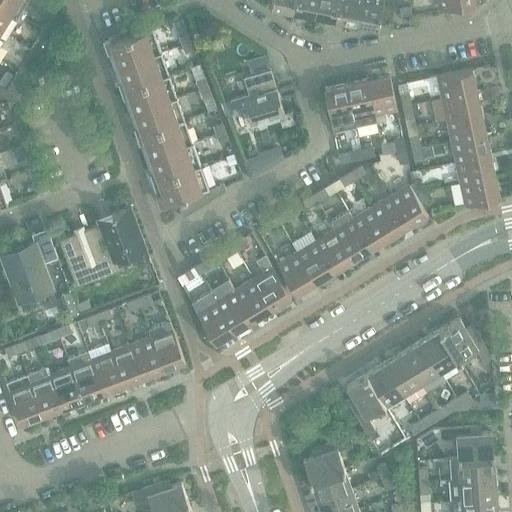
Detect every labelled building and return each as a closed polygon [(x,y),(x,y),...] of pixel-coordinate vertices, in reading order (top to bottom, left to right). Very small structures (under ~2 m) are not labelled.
[(0,39),(24,0),(0,0),(0,203),(7,201),(0,183),(0,39)] [(270,0),(269,7),(291,11),(293,0),(270,0)] [(293,0),(291,11),(313,15),(315,0),(293,0)] [(315,0),(313,15),(334,19),(337,0),(315,0)] [(337,0),(334,19),(355,23),(359,0),(337,0)] [(359,0),(355,23),(377,27),(382,0),(359,0)] [(473,2),(472,0),(436,0),(438,8),(473,2)] [(42,1),(35,12),(46,19),(53,8),(42,1)] [(399,15),(410,13),(409,5),(398,7),(399,15)] [(207,187),(191,142),(202,138),(197,125),(187,129),(151,28),(120,39),(118,34),(101,40),(160,207),(167,205),(166,203),(176,199),(181,216),(225,188),(223,182),(207,187)] [(178,35),(181,43),(190,40),(187,32),(178,35)] [(184,52),(193,48),(190,40),(181,43),(184,52)] [(20,45),(14,55),(21,59),(27,49),(20,45)] [(437,75),(442,96),(442,97),(477,90),(472,68),(437,75)] [(249,123),(283,112),(276,88),(273,89),(272,85),(275,84),(270,69),(243,77),(248,94),(229,99),(233,113),(245,109),(249,123)] [(6,70),(0,79),(0,84),(5,87),(12,74),(6,70)] [(389,73),(367,78),(375,114),(397,109),(389,73)] [(195,80),(198,88),(207,85),(204,76),(195,80)] [(367,78),(346,83),(354,118),(365,116),(367,123),(376,121),(375,114),(367,78)] [(332,123),(354,118),(346,83),(324,88),(332,123)] [(210,93),(207,85),(198,88),(201,97),(210,93)] [(400,93),(403,105),(411,104),(411,102),(420,100),(416,86),(408,87),(408,92),(400,93)] [(446,117),(446,118),(481,111),(477,90),(442,97),(442,96),(431,98),(436,119),(446,117)] [(414,116),(411,104),(403,105),(405,118),(414,116)] [(11,122),(8,111),(0,113),(0,117),(2,125),(11,122)] [(446,118),(451,140),(486,132),(481,111),(446,118)] [(212,125),(215,133),(224,130),(221,121),(212,125)] [(218,142),(227,138),(224,130),(215,133),(218,142)] [(451,140),(455,161),(491,154),(486,132),(451,140)] [(409,136),(412,148),(420,146),(418,134),(409,136)] [(396,150),(405,148),(402,135),(393,137),(396,150)] [(244,158),(253,174),(287,155),(279,140),(244,158)] [(17,161),(25,158),(21,146),(13,149),(17,161)] [(373,146),(360,149),(362,157),(374,155),(373,146)] [(415,160),(423,158),(420,146),(412,148),(415,160)] [(405,148),(396,150),(399,162),(408,160),(405,148)] [(350,160),(362,157),(360,149),(348,151),(350,160)] [(233,153),(226,156),(229,165),(236,163),(233,153)] [(455,161),(460,181),(460,182),(495,175),(491,154),(455,161)] [(361,165),(350,172),(355,179),(365,173),(361,165)] [(344,186),(355,179),(350,172),(339,178),(344,186)] [(500,197),(495,175),(460,182),(460,181),(451,183),(455,202),(464,201),(465,204),(500,197)] [(417,180),(409,184),(416,195),(423,190),(417,180)] [(408,183),(389,194),(408,225),(427,213),(422,206),(416,195),(409,184),(408,183)] [(324,187),(313,194),(318,202),(329,195),(324,187)] [(430,201),(423,190),(416,195),(422,206),(430,201)] [(307,208),(318,202),(313,194),(303,200),(307,208)] [(389,194),(371,205),(389,236),(408,225),(389,194)] [(371,205),(352,217),(371,248),(389,236),(371,205)] [(113,219),(100,224),(113,262),(145,251),(130,207),(111,213),(113,219)] [(288,210),(276,217),(281,224),(292,217),(288,210)] [(270,230),(281,224),(276,217),(265,223),(270,230)] [(352,217),(334,228),(352,259),(371,248),(352,217)] [(116,271),(113,262),(100,224),(58,239),(74,286),(116,271)] [(334,228),(315,239),(334,270),(352,259),(334,228)] [(40,258),(55,253),(45,229),(30,235),(33,242),(0,255),(18,302),(52,289),(40,258)] [(243,236),(232,243),(237,250),(247,244),(243,236)] [(315,239),(297,250),(315,281),(334,270),(315,239)] [(226,257),(237,250),(232,243),(221,250),(226,257)] [(296,293),(315,281),(297,250),(277,262),(296,293)] [(262,272),(253,277),(271,308),(291,296),(266,256),(256,262),(262,272)] [(206,259),(195,265),(200,273),(210,267),(206,259)] [(189,280),(200,273),(195,265),(184,272),(189,280)] [(253,277),(234,288),(253,319),(271,308),(253,277)] [(234,288),(216,300),(235,330),(253,319),(234,288)] [(235,330),(216,300),(210,290),(191,301),(196,312),(215,342),(235,330)] [(69,291),(59,294),(67,315),(77,312),(69,291)] [(149,293),(137,297),(141,305),(152,301),(149,293)] [(129,310),(141,305),(137,297),(126,302),(129,310)] [(88,298),(76,302),(79,310),(91,306),(88,298)] [(109,308),(97,312),(100,321),(112,316),(109,308)] [(88,325),(100,321),(97,312),(85,317),(88,325)] [(459,316),(440,328),(458,359),(475,348),(483,361),(491,356),(472,325),(466,329),(459,316)] [(69,323),(57,328),(60,336),(72,331),(69,323)] [(172,327),(151,335),(163,369),(185,361),(172,327)] [(48,340),(60,336),(57,328),(45,332),(48,340)] [(440,328),(421,339),(440,370),(458,359),(440,328)] [(151,335),(130,342),(143,376),(163,369),(151,335)] [(28,338),(16,343),(20,351),(31,347),(28,338)] [(421,339),(403,350),(427,390),(445,379),(440,370),(421,339)] [(107,340),(86,348),(103,392),(123,384),(110,350),(107,340)] [(130,342),(110,350),(123,384),(143,376),(130,342)] [(8,356),(20,351),(16,343),(5,347),(8,356)] [(83,399),(103,392),(86,348),(66,355),(70,366),(83,399)] [(384,362),(403,392),(408,401),(427,390),(403,350),(384,362)] [(384,362),(366,373),(385,404),(403,392),(384,362)] [(47,364),(26,372),(42,415),(63,407),(50,373),(47,364)] [(63,407),(83,399),(70,366),(50,373),(63,407)] [(21,423),(42,415),(26,372),(5,380),(21,423)] [(367,414),(385,404),(366,373),(346,385),(354,397),(347,401),(367,432),(375,427),(367,414)] [(467,390),(456,397),(461,404),(471,398),(467,390)] [(494,391),(479,392),(479,393),(480,404),(495,403),(494,391)] [(450,411),(461,404),(456,397),(445,403),(450,411)] [(430,413),(419,419),(424,427),(434,420),(430,413)] [(413,433),(424,427),(419,419),(408,426),(413,433)] [(456,436),(457,456),(493,453),(491,430),(477,431),(477,425),(440,427),(441,437),(456,436)] [(303,458),(310,479),(344,467),(337,448),(351,443),(348,434),(314,446),(316,453),(303,458)] [(451,478),(459,477),(495,475),(493,453),(457,456),(450,456),(451,478)] [(385,462),(380,464),(375,465),(379,477),(389,474),(385,462)] [(418,467),(419,480),(429,480),(428,466),(418,467)] [(310,479),(317,499),(351,487),(344,467),(310,479)] [(393,487),(389,474),(379,477),(384,490),(393,487)] [(459,477),(460,499),(496,496),(495,475),(459,477)] [(148,495),(153,511),(161,511),(188,503),(181,481),(168,486),(165,479),(131,492),(134,500),(148,495)] [(430,492),(429,480),(419,480),(420,492),(430,492)] [(317,499),(321,511),(346,511),(358,508),(351,487),(317,499)] [(460,499),(461,511),(497,511),(496,496),(460,499)] [(161,511),(191,511),(188,503),(161,511)] [(389,506),(391,511),(402,511),(399,503),(389,506)]
